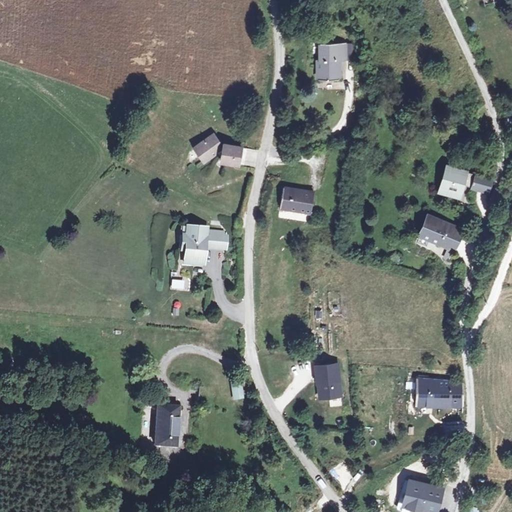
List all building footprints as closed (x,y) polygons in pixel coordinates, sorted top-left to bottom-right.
[(337,83),(338,61),(345,61),(346,43),(320,42),(319,59),(317,58),(316,83),(337,83)] [(238,164),(242,147),(225,142),(224,147),(219,145),(219,140),(213,134),(194,148),(203,162),(217,153),(226,162),(238,164)] [(481,173),(452,164),(444,187),(459,191),(458,194),(468,198),(472,184),(476,186),(481,173)] [(494,178),(481,173),(476,186),(490,190),(494,178)] [(318,193),(286,187),(282,207),(314,213),(318,193)] [(465,225),(432,208),(423,227),(455,244),(465,225)] [(210,229),(190,227),(187,264),(206,265),(208,248),(224,249),(226,234),(209,233),(210,229)] [(170,292),(190,292),(191,281),(171,281),(170,292)] [(324,322),(325,311),(317,311),(316,322),(324,322)] [(338,361),(316,364),(318,380),(319,380),(321,395),(342,393),(338,361)] [(461,380),(417,378),(416,403),(461,404),(461,380)] [(241,380),(232,380),(232,394),(240,395),(241,380)] [(215,388),(200,387),(198,404),(213,405),(215,388)] [(179,451),(186,421),(188,412),(166,407),(164,414),(158,446),(179,451)] [(436,511),(442,488),(410,481),(404,505),(433,511),(436,511)]
